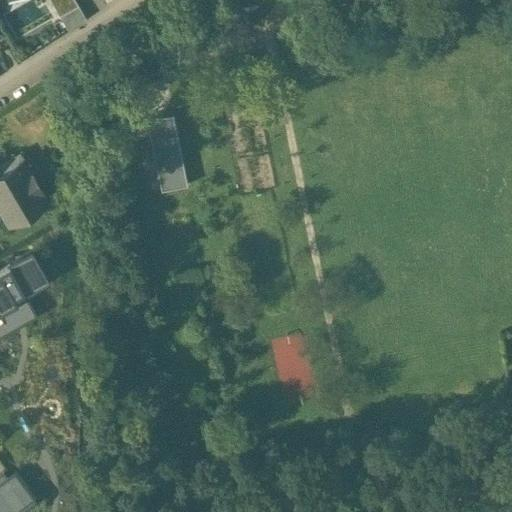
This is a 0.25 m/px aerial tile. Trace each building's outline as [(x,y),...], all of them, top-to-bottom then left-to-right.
[(50,0),(59,14),(78,3),(75,0),(50,0)] [(172,113),(145,119),(161,190),(187,184),(172,113)] [(19,153),(0,164),(3,170),(0,171),(0,205),(10,223),(24,215),(19,206),(36,196),(34,192),(40,188),(19,153)] [(51,277),(33,245),(0,262),(0,337),(40,315),(27,291),(51,277)] [(0,397),(0,438),(49,418),(41,398),(61,390),(46,353),(20,363),(29,386),(0,397)] [(132,469),(134,476),(132,477),(130,480),(129,483),(128,487),(129,490),(130,492),(132,494),(134,496),(137,497),(140,498),(143,498),(146,496),(149,495),(151,492),(152,490),(153,487),(152,484),(152,481),(150,478),(149,477),(147,475),(145,475),(143,474),(140,474),(139,468),(132,469)] [(5,470),(0,473),(0,511),(8,511),(26,500),(5,470)]
